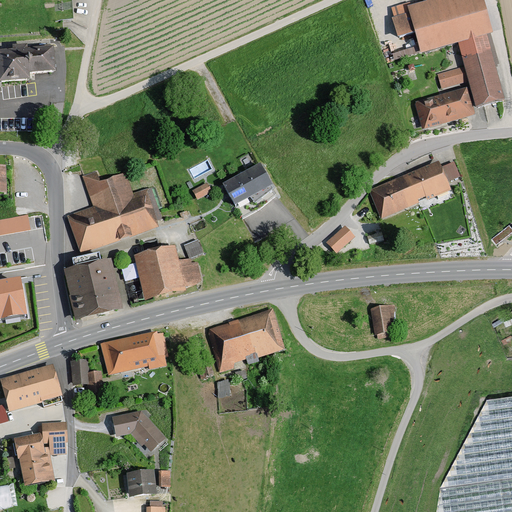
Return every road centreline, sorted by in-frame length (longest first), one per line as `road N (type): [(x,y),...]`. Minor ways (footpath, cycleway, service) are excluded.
road 1 (residential): [(511,131),(456,138),(391,165),(276,269),(278,288)]
road 2 (track): [(78,108),(334,0)]
road 3 (unclassified): [(0,147),(48,160),(55,175),(64,343)]
road 4 (primary): [(510,269),(278,288)]
road 5 (primary): [(278,288),(64,343)]
road 6 (track): [(97,0),(78,108),(48,160)]
road 7 (residential): [(64,343),(72,449),(66,511)]
